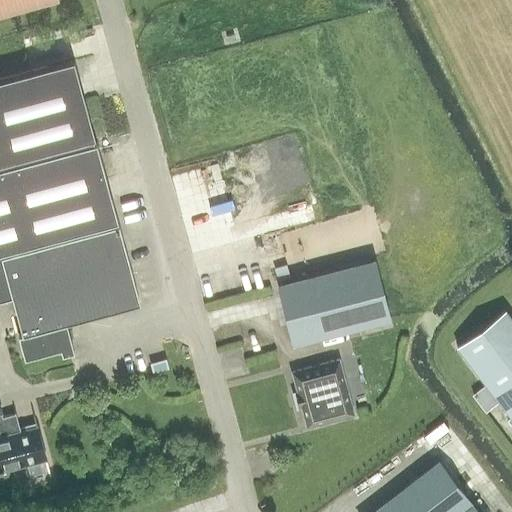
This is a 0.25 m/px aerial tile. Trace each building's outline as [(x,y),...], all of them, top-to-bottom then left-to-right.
[(0,0),(0,17),(59,1),(59,0),(0,0)] [(333,117),(314,46),(216,72),(235,143),(333,117)] [(66,323),(140,303),(119,224),(116,225),(115,221),(118,220),(96,142),(94,143),(93,138),(95,138),(75,61),(0,81),(0,300),(12,297),(22,334),(19,335),(25,358),(61,348),(62,354),(73,350),(71,341),(73,337),(71,331),(68,329),(66,323)] [(302,266),(387,246),(378,205),(292,225),(302,266)] [(390,319),(376,260),(278,285),(293,343),(345,330),(390,319)] [(511,318),(505,309),(457,346),(511,418),(511,318)] [(339,360),(293,372),(298,393),(295,394),(299,406),(302,405),(307,426),(354,414),(339,360)] [(2,413),(0,405),(0,434),(1,437),(0,437),(0,471),(28,464),(31,475),(49,470),(36,422),(20,426),(16,414),(3,417),(1,413),(2,413)] [(441,461),(374,511),(479,511),(473,503),(441,461)]
